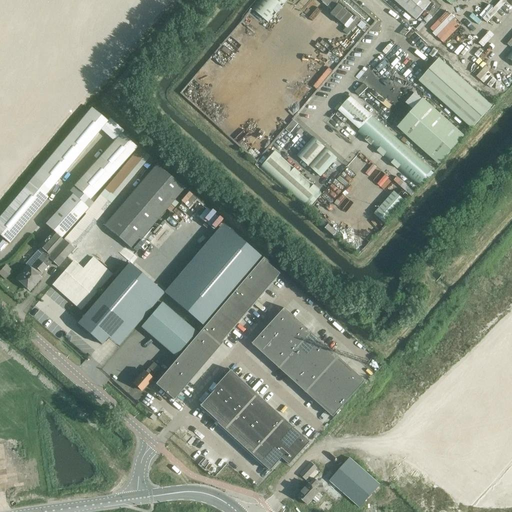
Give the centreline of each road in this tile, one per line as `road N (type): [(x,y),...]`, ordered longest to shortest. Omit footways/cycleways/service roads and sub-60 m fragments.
road 1 (unclassified): [(137,498),(138,470),(155,445),(0,306)]
road 2 (unknown): [(0,4),(79,65),(119,29),(87,0)]
road 3 (unknown): [(86,383),(196,243)]
road 4 (unclassified): [(311,126),(395,28),(364,0)]
road 5 (unknown): [(0,254),(105,136)]
road 6 (unknown): [(13,318),(102,219)]
